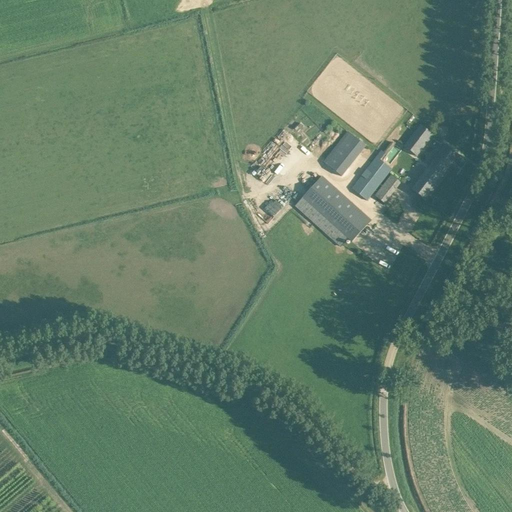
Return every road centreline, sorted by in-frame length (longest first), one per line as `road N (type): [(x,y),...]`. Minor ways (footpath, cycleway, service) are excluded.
road 1 (unclassified): [(404,511),(390,479),(384,382),(406,319),(484,163),(498,0)]
road 2 (track): [(0,358),(111,348),(192,370),(297,422),(398,511)]
